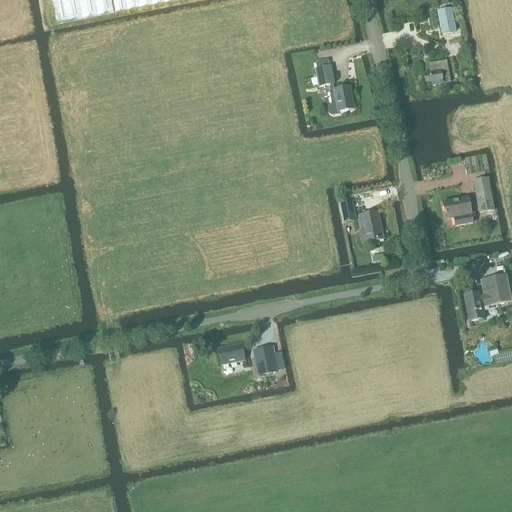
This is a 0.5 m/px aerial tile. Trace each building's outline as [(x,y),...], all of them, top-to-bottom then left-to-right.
[(119,13),(185,0),(51,0),(57,26),(119,13)] [(451,11),(437,14),(442,36),(456,33),(455,25),(454,26),(451,11)] [(317,70),(315,70),(318,88),(328,86),(332,105),(330,106),(328,108),(329,116),(331,117),(339,116),(339,113),(353,111),(350,88),(334,91),(333,85),(334,85),(329,61),(317,63),(316,63),(317,70)] [(426,88),(432,87),(451,84),(447,63),(429,66),(431,74),(424,75),(426,88)] [(489,179),(473,182),(479,215),(494,212),(489,179)] [(473,224),(469,199),(443,204),(446,221),(453,220),(455,227),(473,224)] [(338,205),(342,225),(355,222),(352,203),(338,205)] [(378,214),(359,217),(362,233),(360,233),(362,244),(383,241),(378,214)] [(506,276),(481,281),(484,297),(481,298),(483,310),(487,309),(511,304),(506,276)] [(480,293),(464,296),(469,321),(470,329),(474,328),(473,323),(485,321),(483,310),(481,298),(480,293)] [(222,368),(244,363),(241,346),(218,351),(222,368)] [(273,349),(255,352),(260,376),(285,371),(281,354),(275,355),(273,349)]
